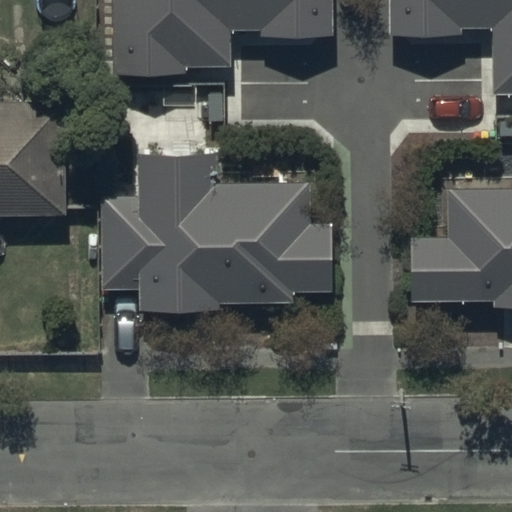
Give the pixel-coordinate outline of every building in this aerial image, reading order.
[(325,0),(109,0),(109,69),(234,69),(234,23),(326,23),(325,0)] [(511,91),(511,0),(384,0),(385,26),(494,26),(494,91),(511,91)] [(65,97),(0,98),(0,210),(66,209),(65,97)] [(306,221),(306,177),(214,177),(214,142),(140,142),(140,186),(100,186),(100,281),(138,280),(138,300),(296,300),(296,284),(329,284),(329,221),(306,221)] [(511,182),(450,182),(450,230),(406,230),(405,298),(511,298),(511,182)]
